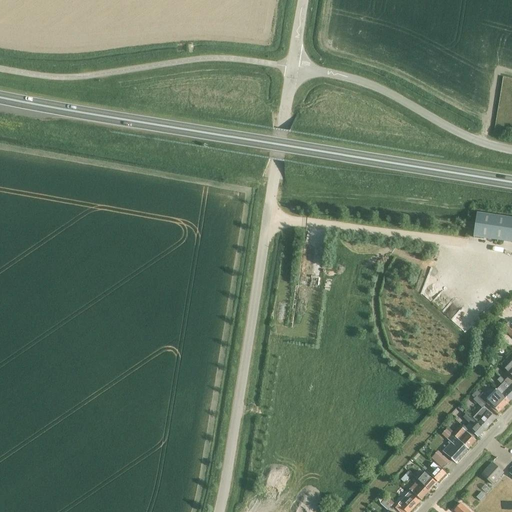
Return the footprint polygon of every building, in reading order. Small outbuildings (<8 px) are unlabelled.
[(511,218),(477,214),(473,237),(511,243),(511,218)] [(494,390),(495,391),(507,402),(511,396),(511,383),(506,377),(502,382),(497,377),(494,381),(499,385),(494,390)] [(495,391),(489,399),(482,393),(481,395),(476,391),(471,396),(482,406),(483,405),(495,415),(507,402),(495,391)] [(478,413),(473,419),(465,411),(463,413),(466,415),(472,420),(484,430),(493,420),(484,412),(480,415),(478,413)] [(484,430),(472,420),(466,415),(463,418),(469,424),(465,428),(477,439),(484,430)] [(457,427),(453,432),(447,427),(445,429),(446,430),(445,431),(450,436),(466,450),(473,442),(457,427)] [(466,450),(450,436),(445,431),(442,435),(446,439),(445,441),(448,443),(440,452),(453,463),(466,450)] [(438,452),(432,459),(441,467),(443,465),(445,467),(449,462),(438,452)] [(413,476),(419,470),(414,465),(408,471),(400,480),(404,483),(412,475),(413,476)] [(442,475),(431,465),(428,468),(429,469),(427,471),(425,470),(423,472),(435,482),(442,475)] [(491,486),(501,475),(490,465),(479,476),(491,486)] [(417,481),(428,491),(433,484),(423,475),(417,481)] [(420,500),(428,491),(417,481),(415,484),(415,483),(409,490),(420,500)] [(480,501),(485,496),(481,492),(476,498),(480,501)] [(408,511),(417,503),(407,494),(394,508),(397,511),(408,511)] [(388,511),(390,508),(383,501),(380,504),(388,511)]
